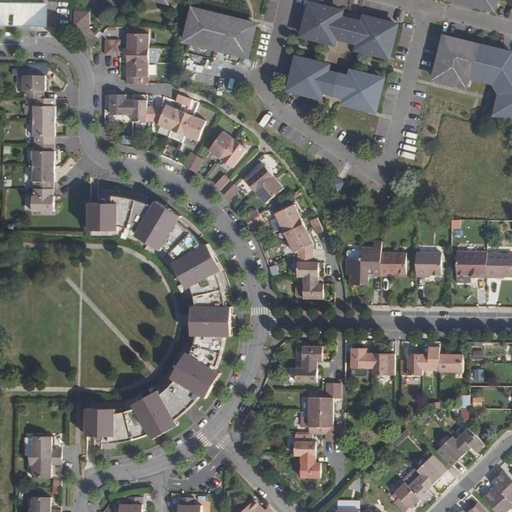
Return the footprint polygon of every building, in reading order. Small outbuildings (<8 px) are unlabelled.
[(0,0),(0,25),(13,26),(41,26),(41,3),(38,3),(38,0),(0,0)] [(486,0),(449,0),(485,9),(486,0)] [(333,40),(339,16),(336,15),(337,10),(302,1),(293,35),(329,44),(330,39),(333,40)] [(259,25),(192,8),(183,42),(250,59),(259,25)] [(353,19),(348,18),(342,43),(347,44),(346,48),(382,57),(391,23),(355,14),(353,19)] [(89,16),(75,16),(75,26),(89,27),(89,16)] [(348,18),(339,16),(333,40),(342,43),(348,18)] [(129,48),(150,49),(150,28),(129,27),(129,48)] [(511,64),(503,50),(429,32),(417,78),(454,87),(457,78),(478,83),(485,94),(481,112),(511,119),(511,64)] [(129,62),(149,63),(150,49),(129,48),(129,62)] [(321,92),(327,68),(323,67),(324,62),(289,54),(281,88),(315,96),(317,91),(321,92)] [(128,84),(143,84),(143,77),(150,77),(149,63),(129,62),(128,76),(128,84)] [(340,71),(335,70),(330,94),(334,96),(333,100),(369,109),(378,75),(341,66),(340,71)] [(335,70),(327,68),(321,92),(330,94),(335,70)] [(26,96),(36,96),(45,96),(45,88),(46,88),(46,72),(43,72),(27,73),(25,73),(24,88),(26,88),(26,96)] [(198,74),(196,84),(231,89),(233,78),(198,74)] [(127,94),(111,94),(111,114),(133,115),(133,100),(126,99),(127,94)] [(176,101),(183,104),(191,107),(193,100),(188,98),(179,95),(176,101)] [(34,119),(56,119),(56,103),(55,103),(55,96),(45,96),(36,96),(36,103),(35,104),(34,119)] [(133,100),(133,115),(133,121),(154,122),(155,106),(148,106),(148,100),(143,100),(133,100)] [(155,106),(154,122),(160,122),(159,124),(172,130),(180,110),(167,105),(166,107),(155,106)] [(180,110),(172,130),(186,135),(194,116),(180,110)] [(194,116),(186,135),(199,141),(207,121),(194,116)] [(34,142),(54,142),(54,134),(56,134),(56,119),(34,119),(34,142)] [(108,125),(105,128),(113,137),(116,134),(108,125)] [(210,151),(221,160),(236,140),(224,132),(210,151)] [(116,134),(113,137),(122,147),(124,143),(116,134)] [(236,140),(221,160),(233,168),(248,149),(236,140)] [(34,165),(55,165),(56,149),(54,149),(54,142),(34,142),(34,165)] [(192,153),(185,166),(191,169),(199,156),(192,153)] [(199,156),(191,169),(196,172),(203,159),(199,156)] [(34,188),(52,188),(52,181),(55,181),(55,165),(34,165),(34,188)] [(248,181),(257,193),(275,177),(266,166),(248,181)] [(226,175),(215,186),(221,191),(231,180),(226,175)] [(330,188),(342,192),(346,180),(334,176),(330,188)] [(275,177),(257,193),(266,204),(284,189),(275,177)] [(236,184),(225,195),(230,201),(241,189),(236,184)] [(52,195),(52,188),(34,188),(33,195),(32,195),(32,212),(55,212),(55,195),(52,195)] [(147,437),(149,441),(176,427),(173,421),(199,397),(203,399),(219,373),(213,370),(223,336),(230,336),(230,306),(223,306),(215,272),(221,269),(206,242),(202,244),(176,220),(179,215),(153,200),(151,204),(147,202),(140,200),(134,198),(127,196),(121,194),(114,193),(110,192),(109,200),(86,199),(86,227),(116,228),(117,222),(137,229),(134,234),(159,248),(161,245),(175,258),(172,260),(186,288),(190,286),(195,305),(190,305),(189,335),(194,335),(189,354),(185,353),(169,379),(173,381),(158,395),(156,392),(130,406),(132,410),(114,414),(113,410),(84,410),(83,438),(105,438),(105,445),(114,444),(122,443),(130,441),(140,439),(147,437)] [(276,214),(282,227),(301,218),(295,205),(276,214)] [(247,216),(244,218),(249,224),(261,216),(257,211),(255,213),(248,218),(247,216)] [(261,216),(249,224),(252,229),(264,221),(261,216)] [(301,218),(282,227),(288,240),(307,231),(301,218)] [(312,223),(314,228),(317,234),(323,231),(318,220),(312,223)] [(307,231),(288,240),(295,252),(299,251),(299,255),(314,255),(314,244),(307,231)] [(382,243),(382,240),(373,240),(373,248),(361,248),(361,258),(347,259),(347,275),(353,275),(353,285),(369,285),(369,275),(382,275),(382,251),(382,249),(382,245),(382,243)] [(347,253),(347,259),(361,258),(361,250),(349,250),(347,253)] [(408,252),(382,251),(382,275),(382,276),(390,276),(390,274),(408,274),(408,252)] [(444,253),(417,252),(417,276),(427,276),(426,274),(431,274),(444,274),(444,253)] [(488,277),(488,253),(459,252),(459,276),(488,277)] [(499,253),(488,253),(488,277),(488,278),(499,279),(499,277),(511,276),(511,255),(499,255),(499,253)] [(299,255),(299,258),(298,276),(304,276),(320,277),(320,267),(320,263),(314,262),(314,255),(299,255)] [(324,298),(325,284),(320,284),(320,277),(304,276),(304,286),(304,298),(324,298)] [(318,361),(323,361),(323,346),(303,346),(303,368),(318,368),(318,361)] [(441,354),(441,347),(430,347),(430,353),(423,354),(423,370),(440,370),(441,354)] [(373,368),(374,353),(367,353),(367,348),(352,348),(352,368),(367,368),(373,368)] [(388,359),(388,353),(374,353),(373,368),(373,374),(395,375),(395,360),(388,359)] [(423,370),(423,354),(409,354),(409,360),(402,360),(402,375),(423,375),(423,370)] [(464,354),(441,354),(440,370),(440,372),(464,372),(464,354)] [(318,382),(318,368),(303,368),(297,368),(296,382),(318,382)] [(483,381),(485,369),(473,368),(472,380),(483,381)] [(310,412),(334,412),(334,397),(334,383),(326,383),(326,390),(327,397),(310,397),(310,412)] [(465,421),(472,420),(469,408),(462,409),(465,421)] [(260,415),(252,410),(244,422),(253,427),(260,415)] [(324,432),(326,434),(326,441),(333,442),(334,427),(334,412),(310,412),(303,412),(303,426),(310,426),(310,430),(310,434),(313,434),(323,435),(324,432)] [(457,440),(468,451),(472,447),(478,452),(486,444),(470,428),(457,440)] [(310,434),(296,434),(296,456),(302,456),(317,456),(317,442),(313,442),(313,434),(310,434)] [(454,436),(438,451),(453,466),(457,461),(468,451),(457,440),(454,436)] [(31,457),(63,457),(63,454),(63,449),(53,449),(53,437),(34,437),(34,449),(31,448),(31,457)] [(317,456),(302,456),(302,477),(322,478),(322,463),(317,463),(317,456)] [(418,470),(433,485),(444,474),(448,471),(434,456),(418,470)] [(53,466),(62,466),(63,457),(31,457),(30,465),(34,465),(34,477),(52,478),(53,466)] [(406,482),(421,497),(426,503),(434,495),(429,490),(433,485),(418,470),(416,469),(404,481),(406,482)] [(511,478),(505,471),(493,484),(497,488),(511,503),(511,478)] [(395,501),(405,511),(409,508),(421,497),(406,482),(396,492),(400,496),(397,499),(395,501)] [(511,503),(497,488),(485,499),(496,511),(507,511),(511,508),(511,503)] [(30,511),(61,511),(62,510),(52,510),(52,498),(33,497),(33,510),(30,510),(30,511)] [(121,504),(120,511),(144,511),(144,497),(129,497),(129,504),(121,504)] [(202,511),(203,506),(196,505),(196,498),(181,498),(180,511),(202,511)] [(270,511),(267,509),(265,511),(255,501),(242,511),(270,511)] [(360,503),(334,502),(334,510),(360,511),(360,503)] [(488,511),(480,503),(471,511),(488,511)]
